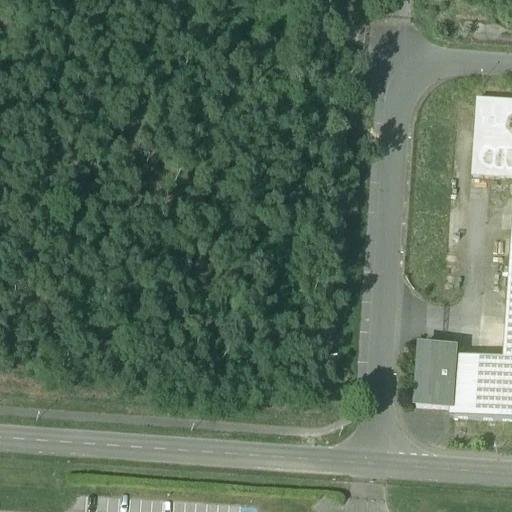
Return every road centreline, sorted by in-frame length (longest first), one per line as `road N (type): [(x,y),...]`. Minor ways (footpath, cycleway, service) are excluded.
road 1 (residential): [(511,65),(451,61),(422,69),(406,92),(375,468)]
road 2 (residential): [(0,442),(375,468)]
road 3 (residential): [(375,468),(511,476)]
